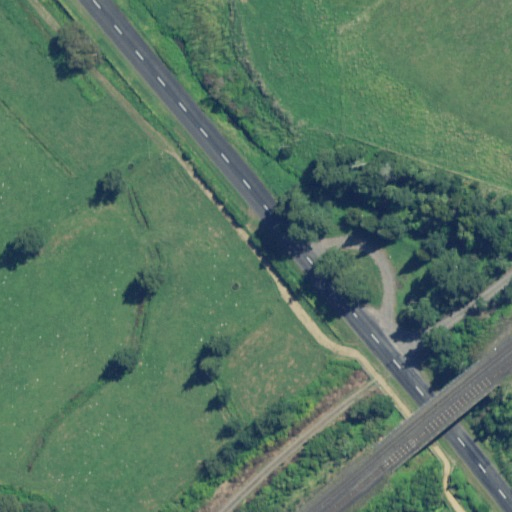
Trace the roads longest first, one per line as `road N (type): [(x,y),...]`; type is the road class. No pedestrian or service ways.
road 1 (track): [(459,511),(443,493),(434,453),(352,352),(328,346),(298,316),(173,149),(34,0)]
road 2 (unclassified): [(91,0),(511,510)]
